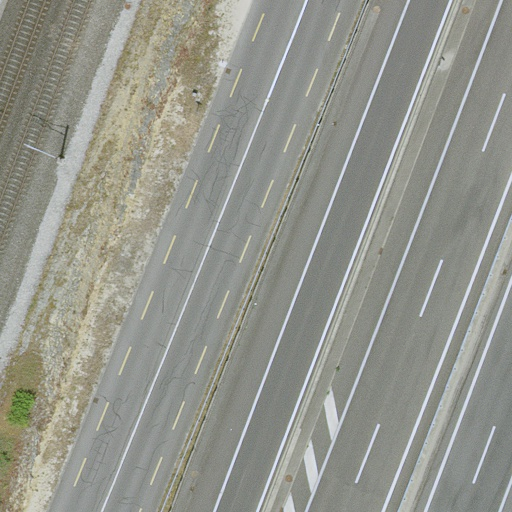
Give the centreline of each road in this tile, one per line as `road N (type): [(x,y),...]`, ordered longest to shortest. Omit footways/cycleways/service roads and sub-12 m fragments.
road 1 (primary): [(101,511),(307,0)]
road 2 (motorway): [(425,0),(233,511)]
road 3 (motorway): [(511,65),(341,511)]
road 4 (motorway): [(465,511),(511,385)]
